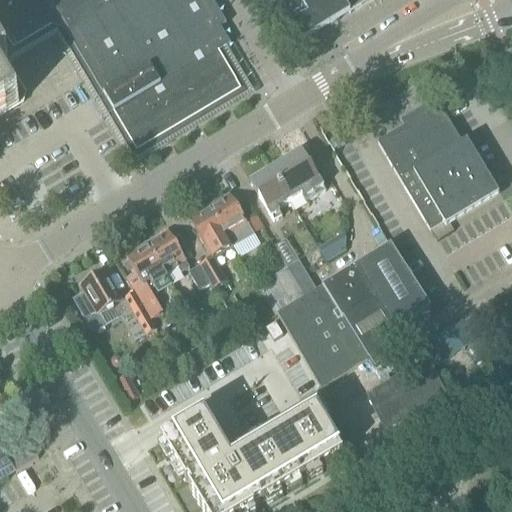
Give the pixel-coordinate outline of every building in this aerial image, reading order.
[(0,0),(0,118),(19,107),(23,104),(26,95),(17,81),(17,80),(7,64),(12,51),(50,29),(63,32),(102,98),(113,92),(122,108),(112,114),(136,154),(240,91),(235,83),(217,53),(230,46),(219,29),(225,25),(210,0),(0,0)] [(340,0),(282,0),(277,3),(303,44),(349,15),(340,0)] [(340,0),(349,15),(350,15),(350,14),(371,0),(340,0)] [(439,109),(378,146),(430,233),(431,233),(443,225),(448,223),(492,197),(462,147),(439,109)] [(301,152),(271,170),(290,203),(301,197),(305,204),(325,192),(301,152)] [(290,203),(271,170),(249,184),(273,224),(282,218),(277,211),(290,203)] [(253,236),(246,226),(230,198),(221,203),(219,201),(211,206),(212,208),(210,209),(226,238),(232,248),(253,236)] [(196,215),(198,217),(189,223),(211,261),(200,268),(213,291),(225,284),(212,261),(232,248),(226,238),(210,209),(206,212),(204,209),(196,215)] [(443,225),(431,233),(436,241),(438,243),(454,234),(453,231),(450,226),(448,223),(443,225)] [(189,271),(183,261),(168,235),(158,240),(157,238),(148,244),(149,246),(148,246),(165,274),(176,267),(181,275),(189,271)] [(340,239),(324,248),(329,259),(346,250),(340,239)] [(171,288),(169,284),(163,275),(165,274),(148,246),(145,248),(143,246),(135,251),(136,252),(127,258),(137,276),(127,282),(134,294),(149,319),(151,322),(162,315),(150,293),(154,291),(155,293),(157,297),(171,288)] [(305,301),(277,318),(320,393),(368,363),(368,362),(369,362),(363,353),(395,335),(430,312),(390,249),(336,282),(322,291),(317,293),(305,301)] [(299,264),(287,271),(305,301),(317,293),(299,264)] [(200,268),(188,275),(199,293),(210,287),(200,268)] [(285,296),(267,306),(273,315),(275,318),(275,319),(277,318),(305,301),(287,271),(274,278),(278,284),(285,296)] [(74,302),(73,303),(93,337),(107,329),(106,327),(100,316),(111,310),(118,322),(121,321),(132,339),(134,343),(145,337),(155,332),(134,297),(122,304),(105,275),(82,288),(86,295),(74,302)] [(468,321),(481,339),(487,348),(500,339),(480,312),(468,321)] [(481,339),(468,321),(464,324),(463,322),(437,340),(450,360),(481,339)] [(283,338),(277,328),(275,325),(266,331),(274,344),(275,343),(283,338)] [(197,365),(213,355),(206,345),(190,354),(197,365)] [(505,357),(505,348),(493,348),(493,357),(505,357)] [(112,362),(111,366),(113,370),(117,371),(122,369),(123,365),(120,361),(116,360),(112,362)] [(428,366),(368,398),(385,431),(410,419),(412,423),(426,416),(424,412),(446,400),(428,366)] [(205,419),(163,444),(202,511),(253,511),(344,458),(318,415),(236,463),(230,453),(226,455),(205,419)] [(15,474),(37,461),(31,450),(22,455),(18,448),(4,457),(15,474)] [(0,484),(8,479),(0,465),(0,484)]
